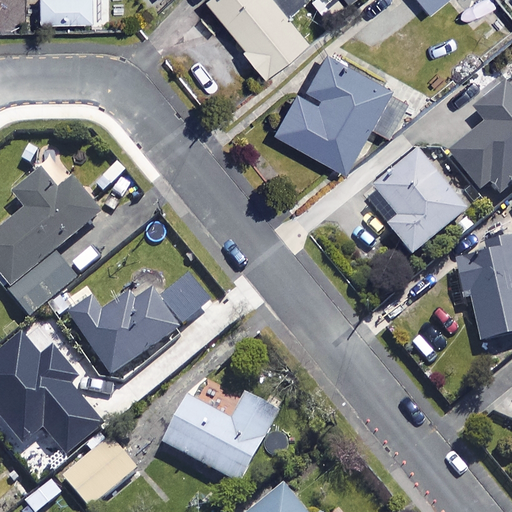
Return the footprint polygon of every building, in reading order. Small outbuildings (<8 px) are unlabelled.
[(208,0),(267,75),(309,41),(288,15),(306,0),(208,0)] [(445,0),(420,0),(430,12),(445,0)] [(345,171),(371,127),(386,135),(408,98),(329,52),(304,96),(299,93),(277,131),(345,171)] [(476,113),(489,130),(455,156),(484,193),(493,186),(504,200),(511,193),(511,88),(510,86),(476,113)] [(474,212),(426,153),(378,192),(402,221),(391,229),(417,260),(474,212)] [(106,219),(61,165),(18,200),(31,215),(0,240),(0,272),(38,318),(82,282),(60,257),(106,219)] [(511,243),(488,250),(490,258),(460,266),(469,302),(473,301),(485,346),(511,339),(511,243)] [(162,293),(182,320),(211,299),(190,272),(162,293)] [(179,329),(151,288),(135,300),(129,292),(103,310),(94,297),(69,314),(111,375),(179,329)] [(64,453),(104,422),(72,381),(78,375),(54,345),(37,358),(18,334),(0,347),(0,417),(22,446),(44,428),(64,453)] [(283,367),(263,340),(231,364),(252,391),(283,367)] [(511,397),(509,396),(499,415),(511,422),(511,397)] [(282,416),(250,399),(236,425),(194,402),(169,447),(243,488),(282,416)] [(140,473),(112,439),(66,477),(93,511),(140,473)] [(45,511),(65,497),(55,483),(29,503),(35,511),(45,511)] [(308,511),(286,489),(262,511),(308,511)]
